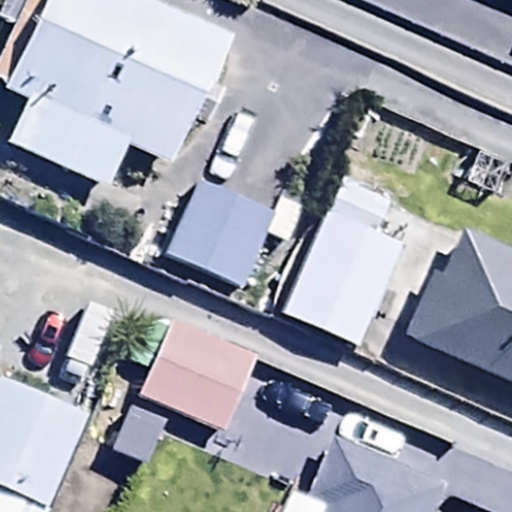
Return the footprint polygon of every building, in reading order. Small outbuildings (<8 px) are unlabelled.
[(230,50),(113,0),(29,0),(0,63),(0,106),(23,118),(3,165),(107,209),(125,166),(173,186),(230,50)] [(338,196),(322,229),(370,253),(387,220),(338,196)] [(267,232),(191,198),(159,270),(235,304),(267,232)] [(370,253),(322,229),(272,333),(344,367),(393,264),(370,253)] [(399,353),(511,400),(511,266),(458,244),(438,291),(427,286),(399,353)] [(250,370),(169,333),(132,415),(213,451),(250,370)] [(55,511),(87,444),(0,402),(0,511),(55,511)] [(438,511),(440,509),(325,459),(300,511),(438,511)]
